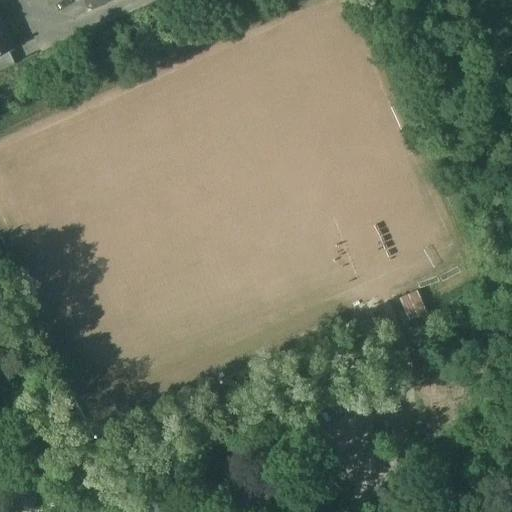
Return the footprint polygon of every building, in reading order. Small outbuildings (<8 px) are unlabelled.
[(83,0),(88,9),(106,0),(83,0)] [(0,48),(5,47),(10,44),(0,22),(0,21),(0,48)] [(5,47),(0,48),(0,64),(11,60),(5,47)] [(242,463),(222,484),(243,504),(263,483),(242,463)] [(203,511),(169,476),(131,511),(203,511)]
